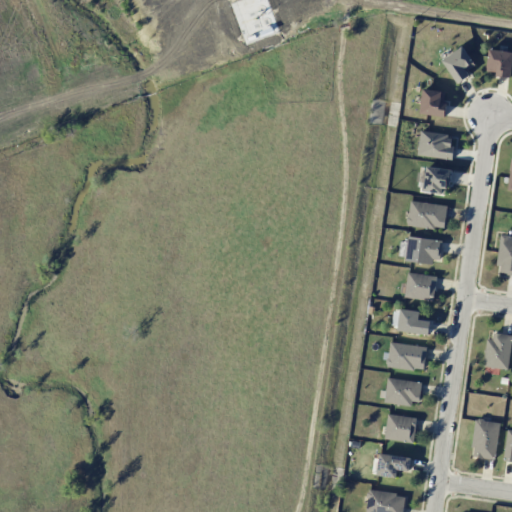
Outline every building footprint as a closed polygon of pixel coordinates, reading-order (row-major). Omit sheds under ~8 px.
[(474,66),(463,46),(442,59),(456,84),(469,76),(466,70),(474,66)] [(511,61),(511,52),(489,49),(485,73),(510,76),(511,61)] [(444,91),(422,89),(420,114),(446,116),(446,101),(443,101),(444,91)] [(417,156),(451,159),(453,134),(419,132),(417,156)] [(423,191),(446,195),(451,170),(427,166),(423,191)] [(444,229),(446,205),(409,201),(407,225),(444,229)] [(441,240),(408,236),(407,242),(400,242),(398,260),(432,263),(432,258),(440,259),(441,240)] [(511,238),(500,237),(496,273),(511,274),(511,238)] [(433,300),(436,276),(408,272),(406,283),(401,282),(399,295),(433,300)] [(430,321),(418,319),(419,312),(394,309),(391,329),(428,334),(430,321)] [(484,366),(507,369),(511,337),(511,335),(489,331),(484,366)] [(387,367),(424,370),(426,346),(389,343),(387,367)] [(419,401),(421,381),(387,378),(384,403),(411,405),(411,400),(419,401)] [(385,439),(413,442),(416,417),(387,415),(385,439)] [(499,422),(475,420),(471,456),(495,459),(499,422)] [(396,478),(397,469),(408,471),(411,458),(380,452),(376,474),(396,478)] [(402,511),(405,494),(368,490),(365,511),(402,511)]
